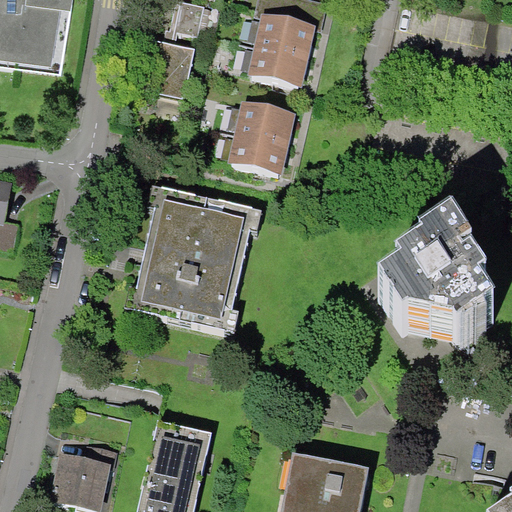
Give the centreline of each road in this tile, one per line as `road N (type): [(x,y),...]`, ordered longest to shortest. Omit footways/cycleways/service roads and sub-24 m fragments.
road 1 (residential): [(11,511),(81,168)]
road 2 (residential): [(81,168),(103,0)]
